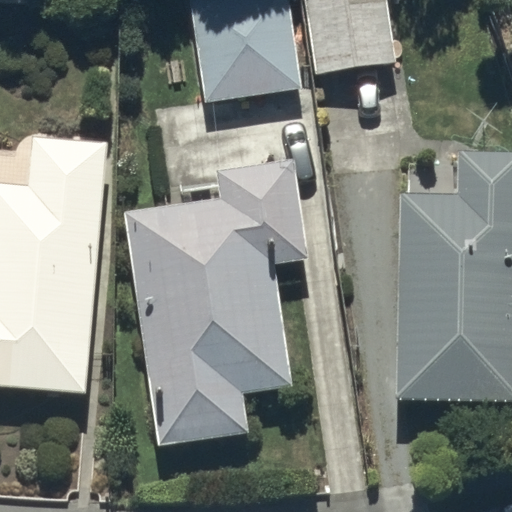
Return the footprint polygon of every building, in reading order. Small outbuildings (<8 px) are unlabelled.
[(207,114),(303,101),(288,0),(283,0),(193,13),(207,114)] [(305,0),(318,87),(397,75),(386,0),(305,0)] [(0,402),(89,409),(109,160),(37,154),(33,202),(0,199),(0,402)] [(400,417),(511,418),(511,169),(462,169),(461,211),(404,210),(400,417)] [(310,274),(295,175),(220,186),(224,215),(128,229),(162,461),(251,448),(245,409),(294,401),(277,279),(310,274)]
